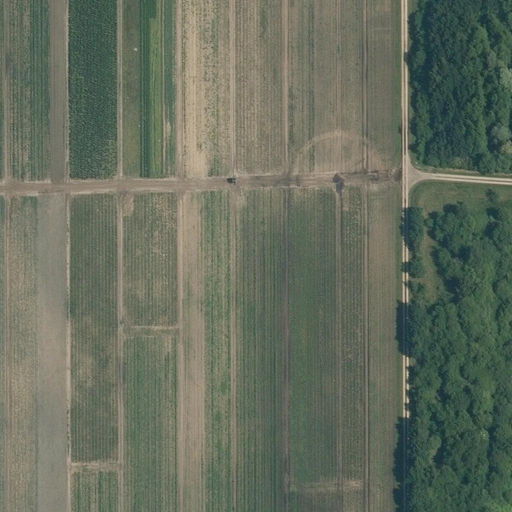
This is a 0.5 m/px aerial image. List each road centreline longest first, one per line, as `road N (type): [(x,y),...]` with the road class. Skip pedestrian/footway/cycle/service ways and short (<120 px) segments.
road 1 (track): [(407,511),(408,170)]
road 2 (track): [(408,170),(406,0)]
